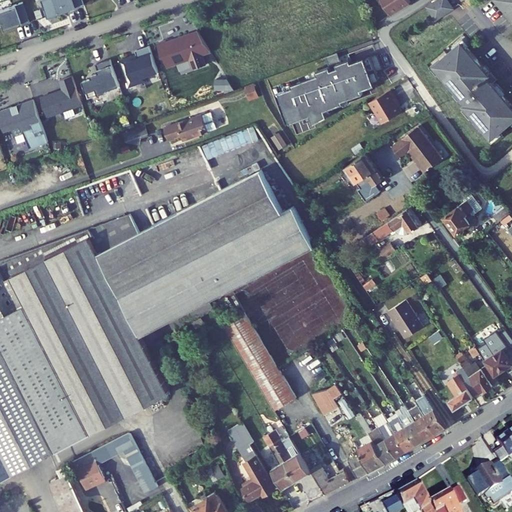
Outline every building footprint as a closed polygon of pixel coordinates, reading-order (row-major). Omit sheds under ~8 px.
[(75,6),(72,0),(41,0),(47,16),(75,6)] [(383,0),(392,14),(402,8),(397,0),(383,0)] [(448,10),(441,0),(436,0),(427,7),(435,19),(448,10)] [(446,0),(441,0),(448,10),(452,7),(446,0)] [(511,0),(498,0),(511,16),(511,0)] [(23,2),(0,9),(0,19),(4,29),(16,25),(22,23),(22,25),(30,22),(23,2)] [(202,55),(210,51),(197,31),(177,38),(178,40),(175,41),(173,40),(166,42),(166,40),(156,44),(165,67),(189,59),(193,69),(205,65),(202,55)] [(462,42),(435,65),(467,103),(464,105),(492,138),(511,120),(511,106),(490,80),(487,77),(489,75),(462,42)] [(160,72),(151,46),(137,50),(138,54),(139,58),(133,60),(132,56),(121,60),(130,87),(148,81),(146,76),(160,72)] [(293,88),(282,92),(292,121),(344,103),(343,100),(364,93),(363,89),(374,85),(365,58),(353,63),(351,59),(338,64),(339,67),(331,70),(330,67),(317,72),(318,75),(292,85),(293,88)] [(121,85),(112,59),(97,64),(100,72),(92,75),(93,78),(84,81),(90,98),(109,91),(109,89),(121,85)] [(42,97),(49,116),(84,104),(74,75),(61,80),(64,89),(42,97)] [(229,88),(230,78),(216,77),(215,88),(229,88)] [(254,83),(245,86),(250,98),(259,95),(254,83)] [(390,89),(371,101),(383,121),(401,111),(394,99),(395,98),(390,89)] [(26,133),(31,149),(50,142),(35,100),(0,112),(6,131),(14,129),(17,136),(26,133)] [(186,141),(218,129),(212,112),(167,129),(171,142),(184,137),(186,141)] [(151,133),(147,123),(125,131),(128,141),(141,144),(143,136),(151,133)] [(418,127),(393,146),(401,156),(408,150),(411,148),(419,159),(417,161),(425,172),(443,158),(418,127)] [(411,148),(408,150),(417,161),(419,159),(411,148)] [(383,178),(366,153),(345,167),(356,183),(358,182),(365,191),(383,178)] [(284,212),(262,169),(141,231),(131,213),(87,230),(42,246),(0,261),(0,479),(15,472),(56,451),(92,433),(128,414),(171,392),(141,335),(239,285),(315,246),(295,206),(284,212)] [(471,198),(467,200),(475,210),(478,207),(471,198)] [(467,200),(445,217),(458,233),(474,221),(470,214),(475,210),(467,200)] [(408,208),(374,231),(380,240),(391,233),(396,230),(398,232),(402,234),(409,233),(421,225),(408,208)] [(389,216),(383,208),(378,213),(383,220),(389,216)] [(505,209),(494,216),(497,222),(508,213),(505,209)] [(374,231),(342,253),(362,282),(365,280),(350,256),(370,242),(372,246),(380,240),(374,231)] [(393,241),(391,237),(383,242),(386,246),(393,241)] [(393,241),(386,246),(387,248),(384,250),(387,255),(401,246),(397,239),(393,241)] [(427,273),(421,278),(426,284),(432,281),(427,273)] [(373,279),(364,285),(367,290),(376,284),(373,279)] [(423,327),(406,300),(389,310),(406,337),(423,327)] [(245,310),(224,323),(276,409),(298,396),(280,366),(258,331),(245,310)] [(202,316),(193,321),(196,328),(205,323),(202,316)] [(511,336),(506,327),(499,332),(508,343),(511,340),(511,336)] [(333,334),(323,340),(328,349),(338,343),(333,334)] [(511,359),(498,339),(482,350),(496,373),(511,362),(511,359)] [(476,345),(469,349),(474,357),(481,353),(476,345)] [(464,352),(458,357),(463,365),(465,368),(480,391),(481,393),(494,385),(493,384),(499,381),(489,365),(482,370),(476,362),(472,365),(464,352)] [(459,367),(463,365),(458,357),(457,356),(453,358),(459,367)] [(449,399),(455,409),(465,403),(474,397),(474,395),(480,391),(465,368),(455,374),(456,375),(448,381),(456,394),(449,399)] [(342,393),(336,383),(327,388),(334,398),(342,393)] [(389,390),(384,392),(397,411),(401,409),(389,390)] [(384,392),(378,396),(390,415),(397,411),(384,392)] [(402,399),(406,405),(416,400),(411,393),(402,399)] [(428,397),(418,404),(436,432),(447,426),(428,397)] [(370,404),(366,406),(378,424),(381,422),(370,404)] [(418,404),(409,409),(427,438),(436,432),(418,404)] [(409,409),(399,415),(417,444),(427,438),(409,409)] [(399,415),(389,421),(407,450),(417,444),(399,415)] [(360,421),(372,440),(387,462),(398,455),(380,427),(373,431),(365,418),(360,421)] [(389,421),(380,427),(398,455),(407,450),(389,421)] [(257,478),(244,486),(251,498),(264,491),(266,493),(276,487),(252,445),(256,443),(244,423),(229,432),(257,478)] [(277,428),(270,432),(298,479),(311,472),(310,470),(299,452),(290,436),(283,440),(277,428)] [(511,430),(510,432),(496,441),(501,448),(493,453),(498,461),(500,463),(511,454),(511,430)] [(136,445),(129,432),(92,451),(97,461),(98,464),(136,445)] [(270,432),(265,436),(281,463),(274,467),(285,487),(298,479),(270,432)] [(387,462),(372,440),(358,448),(361,453),(349,460),(357,478),(387,462)] [(310,445),(299,452),(310,470),(311,472),(324,494),(350,482),(344,471),(330,478),(321,463),(310,445)] [(97,461),(92,451),(73,461),(78,470),(97,461)] [(87,489),(106,480),(97,461),(78,470),(87,489)] [(158,486),(145,461),(132,468),(146,492),(158,486)] [(493,504),(511,492),(511,482),(500,463),(498,461),(472,477),(487,500),(489,499),(493,504)] [(219,478),(225,475),(220,465),(214,468),(219,478)] [(59,469),(62,475),(68,473),(65,466),(59,469)] [(63,511),(83,503),(68,473),(62,475),(50,481),(55,497),(60,511),(63,511)] [(424,511),(434,511),(430,503),(419,484),(383,503),(387,511),(399,511),(404,510),(405,511),(419,511),(421,511),(423,510),(424,511)] [(460,511),(457,506),(466,501),(458,487),(430,503),(434,511),(460,511)] [(197,511),(223,511),(228,510),(219,494),(218,494),(216,491),(212,494),(211,491),(202,496),(205,501),(195,506),(198,511),(197,511)] [(256,498),(249,501),(255,511),(261,511),(264,511),(256,498)] [(86,511),(83,503),(63,511),(86,511)]
